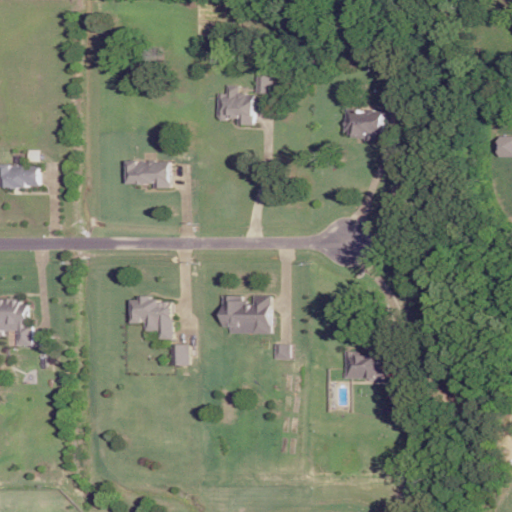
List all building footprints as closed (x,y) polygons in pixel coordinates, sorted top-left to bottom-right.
[(276,91),(277,73),(260,72),(259,90),(276,91)] [(256,123),(257,92),(242,92),(242,83),(230,83),(230,92),(222,92),(221,116),(241,117),(241,122),(256,123)] [(384,110),(348,107),(346,134),(382,137),(384,110)] [(502,154),(511,154),(511,133),(502,134),(502,154)] [(172,186),(173,159),(131,159),(131,182),(157,182),(157,185),(172,186)] [(3,185),(43,185),(42,163),(3,163),(3,185)] [(273,331),(273,293),(256,293),(256,302),(246,302),(246,293),(225,293),(225,324),(233,324),(233,331),(273,331)] [(0,334),(3,335),(3,328),(18,328),(18,343),(33,343),(34,325),(29,325),(29,298),(0,297),(0,334)] [(176,297),(136,297),(136,321),(148,321),(149,329),(162,329),(162,338),(176,337),(176,297)] [(191,363),(192,342),(175,342),(175,363),(191,363)] [(292,357),(292,342),(276,342),(277,357),(292,357)] [(346,376),(380,376),(381,349),(369,349),(369,350),(346,350),(346,376)]
